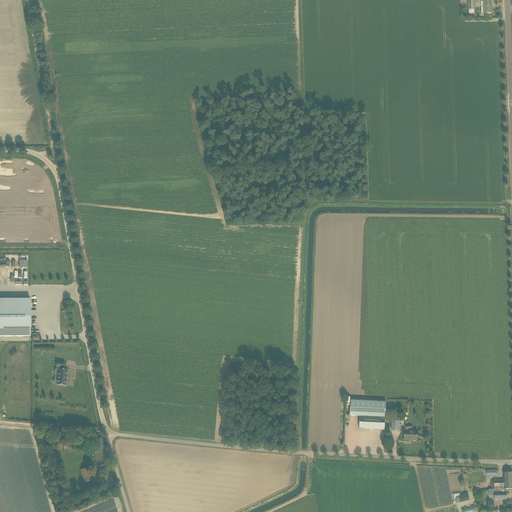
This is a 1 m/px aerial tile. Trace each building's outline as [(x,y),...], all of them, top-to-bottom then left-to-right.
[(491,14),(491,0),(483,1),(483,14),(491,14)] [(0,336),(30,336),(30,300),(0,300),(0,336)] [(55,376),(55,380),(57,381),(57,385),(56,385),(57,385),(65,386),(66,386),(66,379),(67,379),(66,379),(66,378),(67,378),(67,377),(67,371),(63,370),(63,369),(64,369),(65,363),(57,362),(56,368),(59,368),(59,370),(58,370),(58,376),(55,376)] [(360,416),(360,417),(385,418),(386,403),(351,401),(350,416),(360,416)] [(360,417),(359,429),(385,431),(385,418),(360,417)] [(399,431),(400,422),(399,422),(400,418),(392,418),(392,421),(392,431),(399,431)] [(417,432),(412,432),(412,427),(405,427),(405,432),(405,431),(404,440),(417,441),(417,432)] [(100,464),(108,461),(102,439),(94,441),(96,448),(92,449),(93,453),(94,453),(96,459),(95,459),(96,465),(100,463),(100,464)] [(494,488),(494,490),(494,500),(507,499),(507,490),(511,489),(511,473),(504,474),(504,481),(491,481),(491,488),(494,488)]
